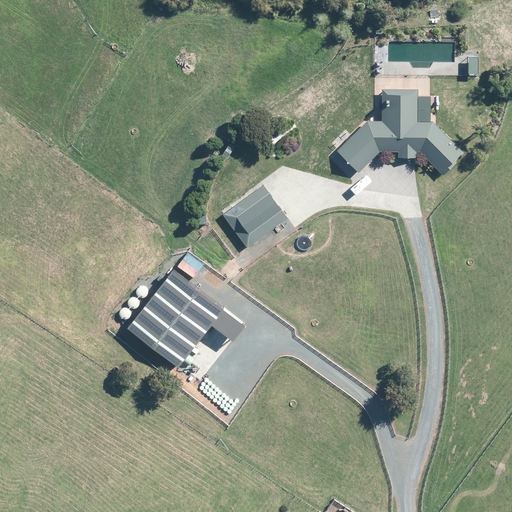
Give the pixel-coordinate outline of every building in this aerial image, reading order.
[(478,74),(478,59),(470,59),(470,74),(478,74)] [(399,152),(399,157),(416,158),(416,152),(419,152),(440,175),(444,178),(453,169),(450,166),(462,154),(434,124),(419,124),(420,91),(382,90),(381,122),(368,122),(338,152),(359,174),(382,151),(399,152)] [(231,145),(222,141),(218,152),(227,156),(231,145)] [(289,219),(265,186),(224,215),(248,248),(289,219)] [(299,247),(294,239),(278,250),(283,257),(299,247)]
